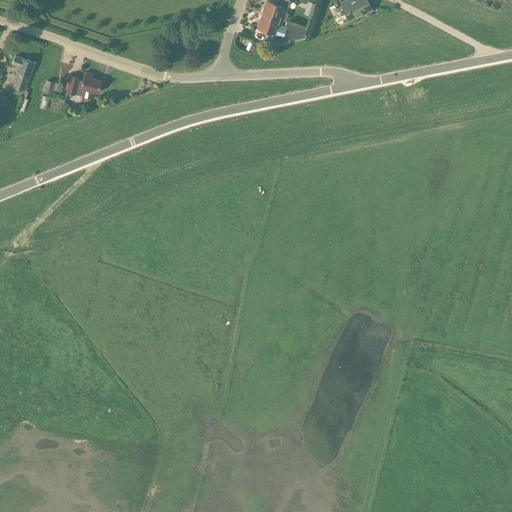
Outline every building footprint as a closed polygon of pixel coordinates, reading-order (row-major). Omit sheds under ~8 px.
[(267,0),(263,13),(279,19),(282,20),(285,20),(286,20),(288,14),(286,13),(290,0),(291,0),(295,1),(295,0),(278,0),(277,4),(267,0)] [(346,0),(341,3),(350,21),(372,10),(367,0),(346,0)] [(316,4),(308,1),(304,13),(312,16),(316,4)] [(277,24),(279,19),(263,13),(258,25),(278,33),(276,40),(281,42),(304,37),(307,29),(286,22),(285,27),(277,24)] [(263,46),(253,42),(249,51),(261,51),(263,46)] [(25,90),(30,74),(35,62),(15,55),(13,63),(19,65),(17,69),(18,69),(12,85),(25,90)] [(85,72),(84,76),(83,80),(79,79),(79,77),(71,75),(66,92),(75,94),(76,91),(84,93),(83,96),(93,99),(94,91),(98,92),(101,80),(92,78),(93,74),(85,72)] [(57,91),(59,83),(46,80),(43,92),(52,94),(53,90),(57,91)] [(64,102),(59,109),(66,113),(71,106),(64,102)]
